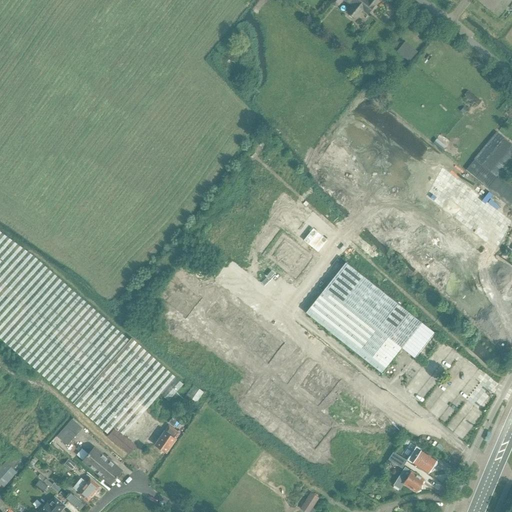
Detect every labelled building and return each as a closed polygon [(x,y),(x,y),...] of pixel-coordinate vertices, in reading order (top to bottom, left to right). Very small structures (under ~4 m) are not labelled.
[(336,0),(333,5),(334,6),(339,5),(343,0),(351,6),(346,12),(355,19),(362,10),(368,14),(379,0),(336,0)] [(396,52),(409,62),(417,52),(404,42),(396,52)] [(468,92),(465,95),(475,103),(477,99),(468,92)] [(351,131),(336,150),(337,151),(337,150),(347,157),(360,140),(351,133),(352,132),(351,131)] [(503,138),(496,132),(474,160),(481,165),(503,138)] [(474,160),(466,171),(488,189),(511,208),(511,192),(495,178),(488,173),(511,145),(503,138),(481,165),(474,160)] [(360,140),(347,157),(357,165),(370,148),(360,140)] [(511,154),(511,145),(488,173),(495,178),(501,172),(499,170),(511,154)] [(370,148),(357,165),(367,173),(381,156),(370,148)] [(381,156),(367,173),(377,180),(391,163),(381,156)] [(391,163),(377,180),(387,188),(401,171),(391,163)] [(401,171),(387,188),(397,196),(396,197),(397,197),(412,178),(411,178),(410,179),(401,171)] [(406,217),(396,229),(397,229),(398,228),(407,235),(421,218),(411,211),(412,210),(411,210),(406,217)] [(421,218),(407,235),(417,243),(431,226),(421,218)] [(431,226),(417,243),(428,251),(441,234),(431,226)] [(277,230),(260,252),(267,257),(284,235),(277,230)] [(0,338),(18,355),(73,403),(129,340),(112,325),(87,303),(33,256),(3,234),(0,231),(0,338)] [(441,234),(428,251),(438,259),(451,242),(441,234)] [(283,235),(266,257),(295,279),(312,257),(283,235)] [(451,242),(438,259),(447,266),(447,267),(447,268),(462,249),(461,248),(460,249),(451,242)] [(346,262),(306,313),(360,356),(381,373),(401,348),(421,322),(422,322),(346,262)] [(169,275),(155,294),(156,293),(166,301),(179,284),(169,276),(170,275),(169,275)] [(179,284),(166,301),(176,309),(189,292),(179,284)] [(189,292),(176,309),(186,316),(185,317),(185,318),(195,305),(196,304),(199,300),(200,299),(200,298),(199,299),(189,292)] [(506,293),(500,303),(511,309),(511,295),(506,292),(506,293)] [(222,297),(207,316),(208,315),(218,323),(231,306),(221,298),(222,297)] [(231,306),(218,323),(228,330),(241,313),(231,306)] [(241,313),(228,330),(238,338),(251,321),(241,313)] [(251,321),(238,338),(248,346),(261,329),(251,321)] [(421,322),(401,348),(414,358),(424,346),(434,333),(434,332),(421,322)] [(261,329),(248,346),(258,354),(271,337),(261,329)] [(271,337),(258,354),(268,361),(267,362),(267,363),(268,362),(268,361),(282,344),(282,343),(281,344),(271,337)] [(83,392),(73,403),(109,435),(108,437),(129,455),(136,446),(122,435),(159,393),(168,401),(183,384),(174,377),(131,338),(129,340),(83,392)] [(269,382),(254,401),(255,401),(255,400),(265,408),(278,391),(269,383),(269,382)] [(204,393),(203,392),(193,385),(183,400),(188,403),(193,407),(204,393)] [(280,390),(266,407),(276,415),(290,398),(280,390)] [(290,398),(276,415),(286,423),(299,406),(290,398)] [(188,403),(183,400),(182,399),(177,407),(182,411),(188,403)] [(299,406),(286,423),(296,430),(309,414),(299,406)] [(173,426),(182,414),(177,410),(169,423),(173,426)] [(309,414),(296,430),(306,438),(319,421),(309,414)] [(319,421),(306,438),(315,446),(329,429),(319,421)] [(166,453),(175,440),(179,435),(168,427),(155,446),(166,453)] [(62,443),(70,432),(65,428),(56,439),(62,443)] [(70,432),(62,443),(67,447),(76,437),(70,432)] [(416,447),(407,461),(408,462),(427,475),(428,474),(431,473),(433,469),(433,466),(436,461),(430,457),(416,447)] [(81,450),(77,456),(83,461),(83,462),(112,486),(117,480),(101,467),(102,466),(88,455),(82,449),(81,450)] [(93,449),(88,455),(102,466),(101,467),(117,480),(123,473),(93,449)] [(392,453),(388,460),(401,469),(406,461),(392,453)] [(71,471),(75,465),(68,459),(64,465),(71,471)] [(5,462),(0,467),(0,484),(4,488),(17,473),(5,462)] [(425,481),(405,469),(394,487),(400,491),(404,484),(417,492),(416,493),(417,493),(418,491),(421,489),(421,486),(425,481)] [(53,484),(40,474),(37,477),(58,493),(61,489),(54,483),(53,484)] [(48,486),(39,480),(35,486),(43,492),(48,486)] [(67,484),(87,501),(94,493),(96,494),(101,489),(90,480),(86,485),(81,480),(73,488),(67,484)] [(87,502),(87,501),(67,484),(63,489),(69,494),(66,497),(62,494),(60,496),(79,511),(84,505),(80,501),(83,498),(87,502)] [(311,492),(300,509),(304,511),(314,511),(316,510),(312,508),(319,498),(311,492)] [(371,493),(367,501),(381,509),(385,501),(371,493)] [(10,495),(9,496),(6,499),(12,504),(15,500),(10,495)] [(48,501),(38,511),(61,511),(66,506),(55,496),(49,502),(48,501)] [(21,511),(25,508),(16,501),(12,505),(19,511),(21,511)]
